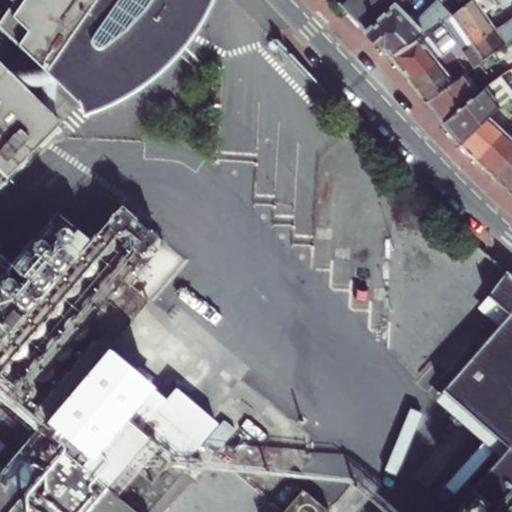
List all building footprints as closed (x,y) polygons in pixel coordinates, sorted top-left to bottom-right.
[(0,19),(0,30),(76,106),(75,107),(80,120),(122,102),(156,79),(190,42),(209,11),(213,0),(7,0),(12,3),(0,19)] [(352,0),(344,8),(391,59),(443,24),(453,17),(439,1),(413,26),(398,11),(410,0),(352,0)] [(486,15),(487,15),(501,4),(498,0),(474,0),(453,17),(443,24),(455,39),(486,15)] [(464,51),(466,53),(497,31),(486,15),(455,39),(459,44),(464,51)] [(466,53),(477,68),(511,43),(511,19),(497,31),(466,53)] [(391,59),(410,83),(459,44),(455,39),(443,24),(391,59)] [(410,83),(426,104),(455,84),(445,70),(456,61),(455,59),(464,51),(459,44),(410,83)] [(0,186),(59,127),(60,126),(0,67),(0,186)] [(455,84),(426,104),(443,124),(477,97),(463,78),(455,84)] [(477,97),(443,124),(443,125),(461,147),(490,121),(511,102),(511,81),(489,98),(486,94),(478,99),(477,97)] [(511,128),(505,135),(490,121),(461,147),(493,177),(511,156),(511,128)] [(511,156),(493,177),(509,192),(511,189),(511,156)] [(0,431),(24,452),(0,479),(0,511),(168,511),(193,484),(180,472),(125,424),(152,394),(109,357),(151,307),(134,291),(174,244),(128,202),(86,249),(56,221),(13,271),(0,259),(0,431)] [(511,511),(511,282),(508,278),(485,305),(507,323),(442,401),(507,456),(472,497),(466,492),(448,511),(511,511)]
